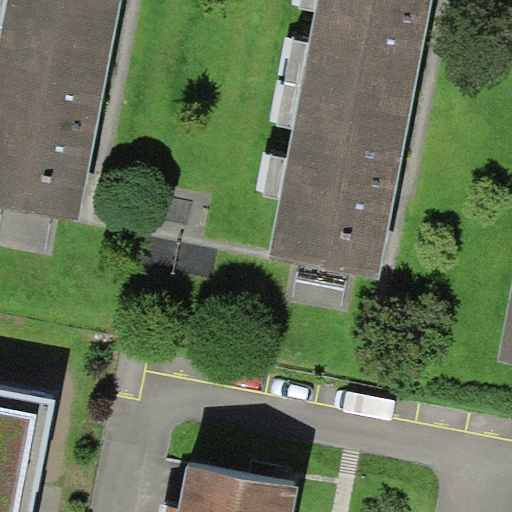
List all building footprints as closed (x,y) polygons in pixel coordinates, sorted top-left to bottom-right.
[(0,0),(0,199),(68,210),(102,0),(0,0)] [(371,273),(416,0),(308,0),(266,256),(371,273)] [(511,262),(494,360),(511,363),(511,262)] [(0,511),(9,511),(29,399),(0,394),(0,511)] [(284,511),(290,480),(159,457),(149,511),(284,511)]
